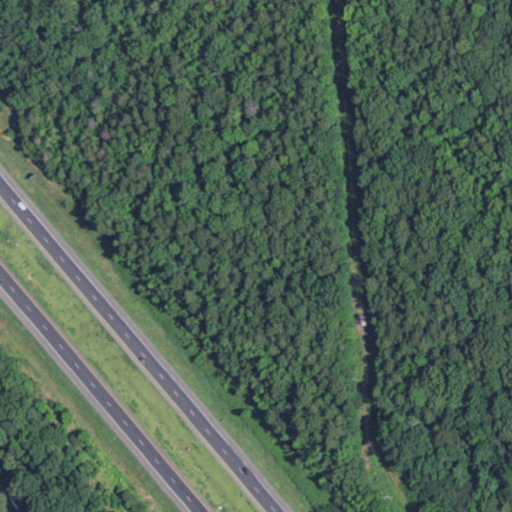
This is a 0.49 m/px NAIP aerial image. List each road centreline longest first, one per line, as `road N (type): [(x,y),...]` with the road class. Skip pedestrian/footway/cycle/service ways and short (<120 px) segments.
road 1 (motorway): [(275,511),(0,184)]
road 2 (motorway): [(0,273),(200,511)]
